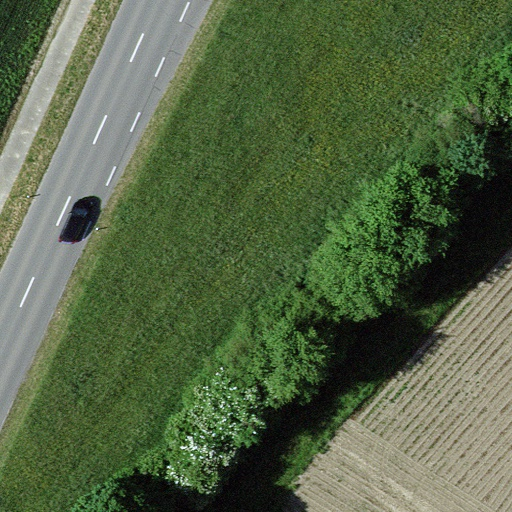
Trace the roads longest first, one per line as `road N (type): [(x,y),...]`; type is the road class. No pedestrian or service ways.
road 1 (track): [(240,511),(309,423),(511,212)]
road 2 (tertiary): [(0,350),(163,0)]
